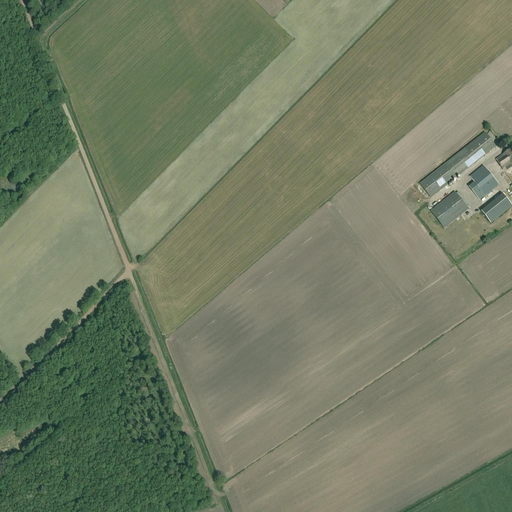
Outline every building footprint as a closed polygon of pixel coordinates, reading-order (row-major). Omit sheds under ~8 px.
[(491,135),(489,133),(486,135),(485,133),(420,184),(431,198),(496,147),(488,138),(491,135)] [(511,166),(511,152),(510,150),(496,160),(503,170),(506,168),(507,170),(511,166)] [(479,200),(499,185),(483,166),(475,172),(470,177),(474,183),(469,187),(479,200)] [(468,210),(455,192),(430,211),(444,229),(468,210)] [(491,223),(511,206),(511,205),(503,194),(481,211),(491,223)]
